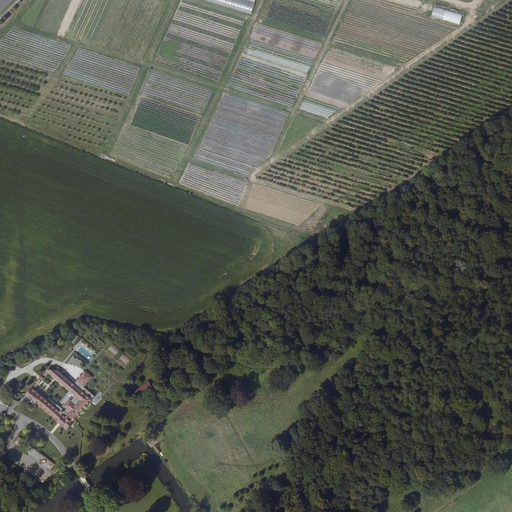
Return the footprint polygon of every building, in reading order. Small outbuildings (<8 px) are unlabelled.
[(201,0),(251,13),(254,0),(201,0)] [(431,17),(459,24),(462,14),(434,7),(431,17)] [(71,340),(75,344),(80,338),(76,335),(71,340)] [(72,348),(90,362),(97,353),(80,339),(72,348)] [(69,362),(79,369),(83,363),(73,355),(69,362)] [(78,384),(60,368),(48,369),(48,370),(81,399),(76,404),(82,409),(95,394),(84,384),(78,384)] [(152,385),(139,394),(144,401),(157,392),(152,385)] [(34,386),(27,394),(35,401),(36,400),(59,419),(58,421),(67,429),(74,420),(74,419),(79,413),(73,408),(72,409),(50,391),(46,396),(34,386)] [(79,413),(82,409),(76,404),(73,408),(79,413)]
